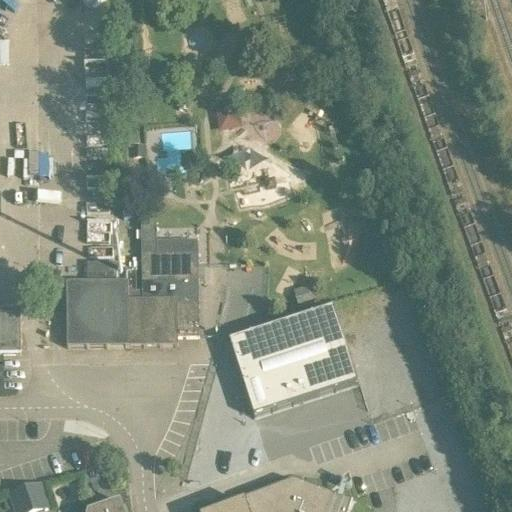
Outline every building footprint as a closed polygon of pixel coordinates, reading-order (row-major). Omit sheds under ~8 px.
[(136,151),(136,161),(145,160),(145,151),(144,151),(137,151),(136,151)] [(199,342),(199,341),(198,267),(198,257),(169,258),(169,268),(158,269),(157,231),(142,231),(143,295),(137,295),(136,273),(125,273),(125,286),(115,286),(115,266),(84,266),(85,287),(67,287),(67,352),(178,351),(178,342),(199,342)] [(51,280),(39,280),(39,296),(51,296),(51,280)] [(0,358),(21,358),(21,315),(0,314),(0,358)] [(335,320),(231,354),(256,429),(360,396),(335,320)] [(350,511),(352,506),(293,485),(244,503),(245,507),(230,511),(350,511)] [(47,511),(39,488),(11,498),(15,511),(47,511)]
